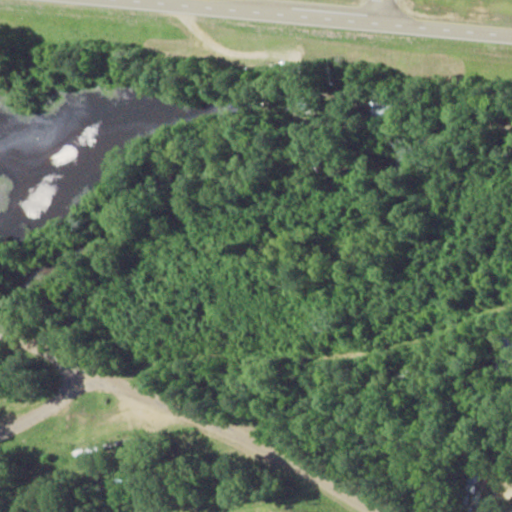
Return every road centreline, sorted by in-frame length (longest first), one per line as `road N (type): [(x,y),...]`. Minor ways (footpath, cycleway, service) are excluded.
road 1 (residential): [(373,511),(297,464),(0,331)]
road 2 (trunk): [(125,0),(511,35)]
